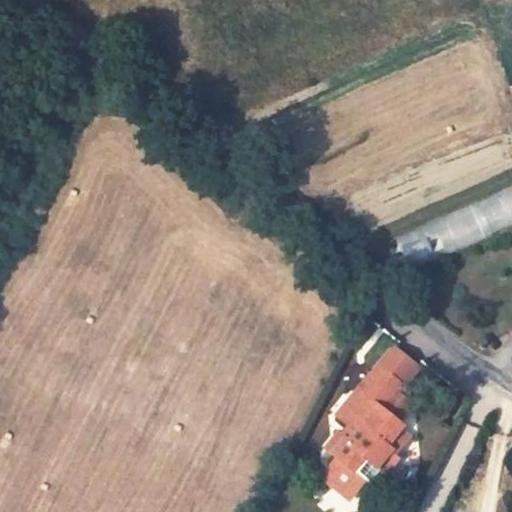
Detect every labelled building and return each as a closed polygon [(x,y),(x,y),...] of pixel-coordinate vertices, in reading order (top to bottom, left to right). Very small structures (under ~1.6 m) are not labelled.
[(456,244),(511,223),(511,188),(445,214),(456,244)] [(378,366),(403,388),(416,373),(390,352),(378,366)] [(344,493),(358,489),(365,481),(367,482),(381,465),(392,450),(388,447),(404,428),(399,423),(413,406),(399,394),(403,388),(378,366),(337,415),(350,426),(357,432),(349,441),(347,440),(333,454),(338,459),(330,468),(330,482),(344,493)] [(342,435),(347,440),(349,441),(357,432),(350,426),(342,435)] [(392,450),(397,454),(413,435),(404,428),(388,447),(392,450)] [(347,440),(342,435),(340,433),(327,449),(333,454),(347,440)] [(397,454),(392,450),(381,465),(385,469),(397,454)] [(381,465),(367,482),(378,490),(391,473),(385,469),(381,465)] [(344,493),(351,498),(358,489),(344,493)]
